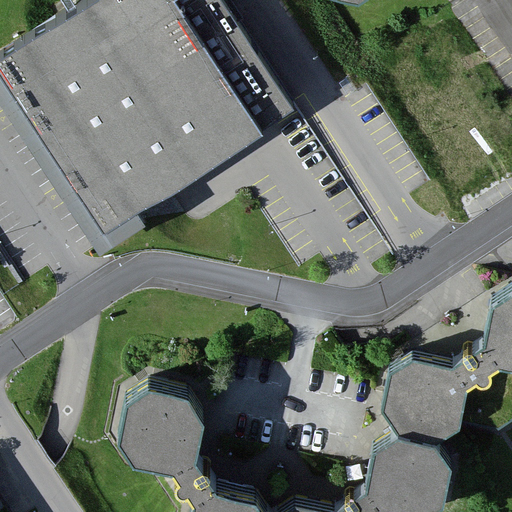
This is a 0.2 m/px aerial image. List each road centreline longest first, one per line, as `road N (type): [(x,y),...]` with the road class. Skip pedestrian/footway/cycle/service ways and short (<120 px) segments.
road 1 (residential): [(511,210),(366,306),(161,267),(119,275),(0,357)]
road 2 (unknown): [(437,261),(256,0)]
road 3 (unknown): [(385,297),(266,147)]
